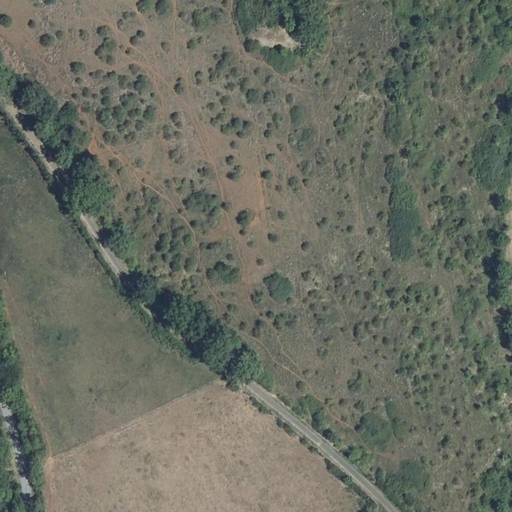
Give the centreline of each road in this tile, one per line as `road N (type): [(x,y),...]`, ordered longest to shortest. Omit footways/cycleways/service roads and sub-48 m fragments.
road 1 (unclassified): [(0,96),(161,316),(391,511)]
road 2 (track): [(0,394),(30,511)]
